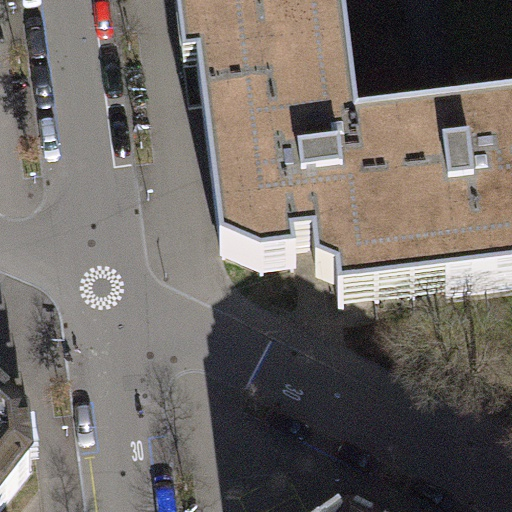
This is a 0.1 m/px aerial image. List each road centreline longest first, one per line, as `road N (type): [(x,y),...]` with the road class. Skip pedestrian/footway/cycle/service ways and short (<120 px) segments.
road 1 (residential): [(104,288),(511,496)]
road 2 (residential): [(104,288),(66,0)]
road 3 (residential): [(132,511),(104,288)]
